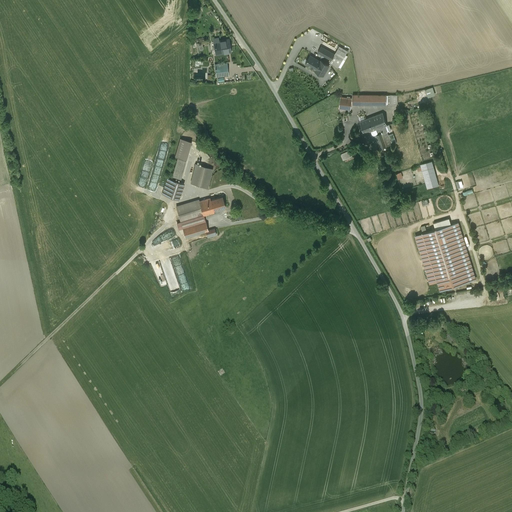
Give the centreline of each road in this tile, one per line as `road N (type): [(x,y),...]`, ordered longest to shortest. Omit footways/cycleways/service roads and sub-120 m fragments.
road 1 (unclassified): [(402,511),(421,416),(402,317),(272,86),(214,0)]
road 2 (track): [(0,385),(135,254)]
